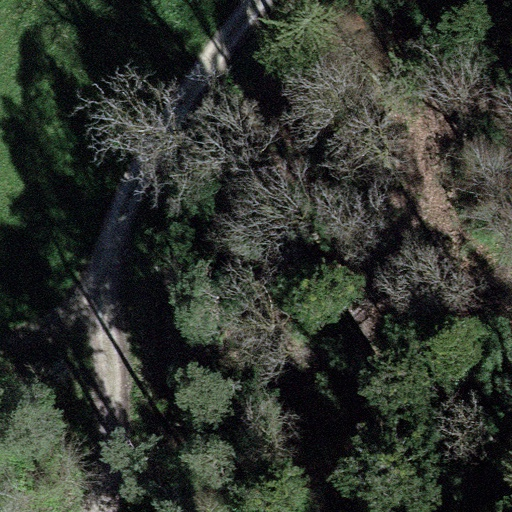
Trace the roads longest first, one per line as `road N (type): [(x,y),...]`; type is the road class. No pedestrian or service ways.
road 1 (track): [(264,0),(163,155),(98,304)]
road 2 (track): [(98,304),(104,457),(97,511)]
